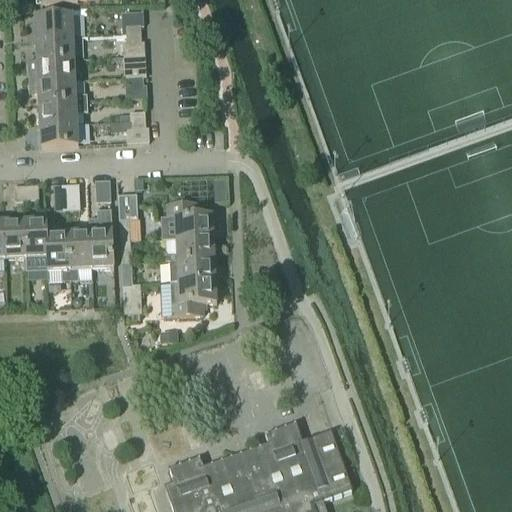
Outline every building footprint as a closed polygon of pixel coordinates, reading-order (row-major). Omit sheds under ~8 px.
[(77,0),(39,0),(40,10),(77,8),(77,0)] [(35,44),(73,43),(72,20),(34,22),(35,44)] [(125,40),(140,40),(139,30),(125,31),(125,40)] [(140,40),(125,40),(126,46),(122,47),(123,62),(144,61),(144,46),(140,46),(140,40)] [(73,43),(35,44),(36,66),(74,64),(73,43)] [(144,61),(123,62),(123,75),(127,75),(127,84),(142,83),(142,74),(145,74),(144,61)] [(74,64),(36,66),(37,77),(28,78),(29,89),(75,86),(74,64)] [(142,83),(127,84),(127,90),(124,90),(125,103),(146,103),(146,90),(143,90),(142,83)] [(75,86),(29,89),(29,98),(38,98),(39,108),(86,106),(86,99),(75,99),(75,86)] [(86,106),(39,108),(40,130),(77,128),(76,117),(87,116),(86,106)] [(129,125),(144,124),(144,116),(128,117),(129,125)] [(144,124),(129,125),(129,133),(125,133),(126,147),(148,146),(148,132),(145,132),(144,124)] [(77,128),(40,130),(41,152),(78,150),(77,128)] [(96,207),(110,206),(109,185),(95,186),(96,207)] [(37,189),(31,190),(22,190),(22,205),(38,205),(37,189)] [(22,205),(22,190),(13,191),(14,206),(22,205)] [(67,214),(66,190),(53,191),(54,215),(67,214)] [(66,190),(67,214),(78,214),(78,190),(66,190)] [(119,246),(130,245),(129,223),(136,223),(135,199),(117,200),(119,246)] [(175,243),(213,241),(212,219),(198,219),(197,207),(165,209),(166,222),(174,221),(175,243)] [(23,226),(25,262),(25,276),(28,276),(28,285),(47,284),(47,275),(45,238),(47,238),(47,225),(23,226)] [(2,226),(4,263),(25,262),(23,226),(2,226)] [(111,235),(89,236),(91,274),(91,294),(105,293),(105,285),(114,286),(111,235)] [(67,237),(69,284),(78,284),(77,274),(91,274),(89,236),(67,237)] [(47,275),(62,275),(62,285),(69,284),(67,237),(47,238),(45,238),(47,275)] [(168,265),(214,263),(213,241),(175,243),(176,258),(168,258),(168,265)] [(120,268),(131,267),(130,245),(119,246),(120,268)] [(214,263),(168,265),(169,288),(216,286),(214,263)] [(131,267),(120,268),(121,290),(132,290),(131,267)] [(216,286),(169,288),(171,321),(202,319),(202,307),(217,307),(216,286)] [(141,290),(132,290),(121,290),(123,318),(142,317),(141,290)] [(324,511),(322,505),(351,494),(330,435),(302,445),(295,426),(264,437),(267,447),(202,470),(199,461),(168,472),(173,485),(163,489),(171,511),(324,511)]
